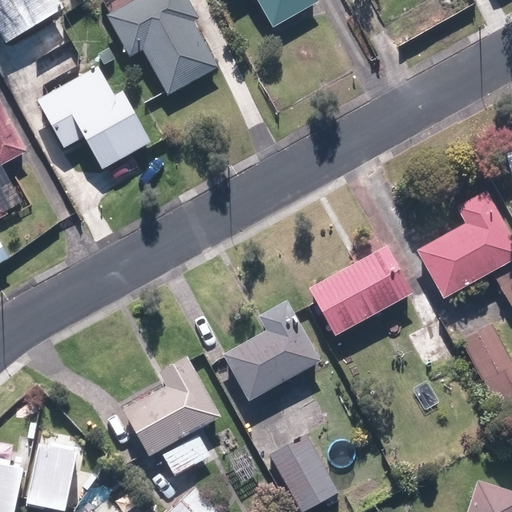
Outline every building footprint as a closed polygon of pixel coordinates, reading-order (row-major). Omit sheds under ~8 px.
[(60,12),(52,0),(0,0),(0,46),(1,48),(60,12)] [(181,0),(134,0),(102,17),(124,57),(139,49),(164,96),(212,70),(188,24),(193,21),(181,0)] [(314,3),(312,0),(252,0),(270,30),(314,3)] [(80,71),(70,57),(33,80),(42,95),(80,71)] [(80,136),(100,171),(143,146),(116,99),(111,101),(93,70),(34,103),(60,147),(80,136)] [(0,112),(0,158),(19,149),(0,112)] [(413,253),(439,299),(511,258),(511,252),(481,197),(455,211),(463,225),(413,253)] [(332,336),(408,293),(383,249),(307,291),(332,336)] [(509,307),(511,305),(511,267),(492,280),(509,307)] [(244,401),(315,362),(282,302),(255,317),(264,334),(220,358),(244,401)] [(438,321),(405,338),(424,374),(456,357),(438,321)] [(511,363),(509,365),(487,326),(458,342),(499,415),(511,407),(511,363)] [(120,411),(145,457),(217,418),(191,372),(120,411)] [(196,436),(159,456),(171,477),(207,457),(196,436)] [(302,511),(336,493),(303,436),(266,457),(297,511),(302,511)] [(65,511),(77,451),(38,443),(26,504),(65,511)] [(240,447),(222,456),(238,484),(255,474),(240,447)] [(0,511),(14,511),(23,468),(0,463),(0,511)] [(511,511),(511,494),(472,482),(461,511),(511,511)] [(214,511),(192,489),(168,511),(214,511)]
